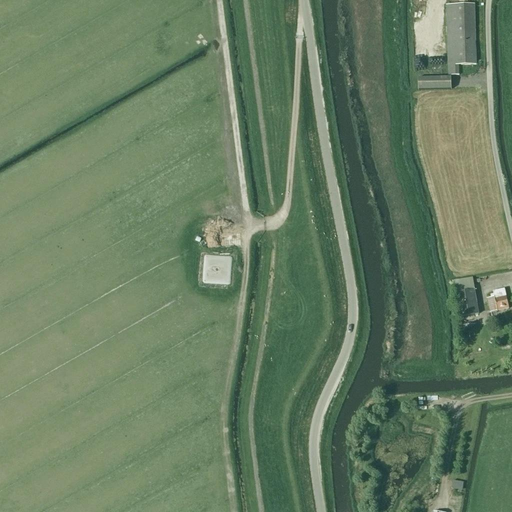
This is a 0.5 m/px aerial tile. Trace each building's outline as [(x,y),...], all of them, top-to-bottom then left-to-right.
[(446,6),(447,48),(448,76),(458,75),(458,66),(476,65),(474,5),(446,6)] [(451,89),(451,77),(417,78),(418,90),(451,89)] [(456,293),(455,293),(459,318),(479,314),(474,290),(472,278),(454,282),(456,293)] [(492,292),(493,296),(491,296),(491,299),(487,300),(489,313),(508,309),(504,290),(492,292)] [(500,348),(511,345),(510,338),(505,340),(504,336),(497,338),(500,348)] [(463,482),(452,481),(452,485),(451,489),(462,491),(463,482)]
